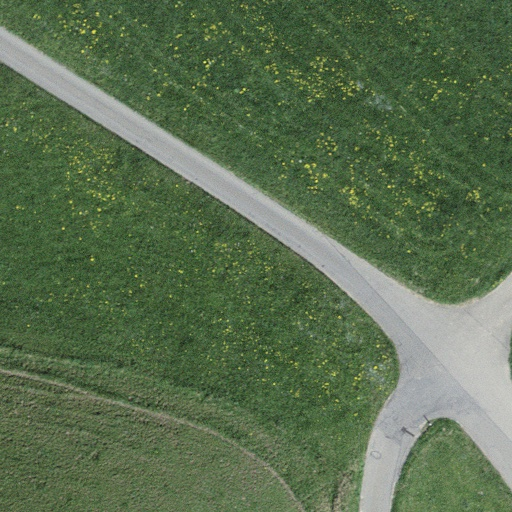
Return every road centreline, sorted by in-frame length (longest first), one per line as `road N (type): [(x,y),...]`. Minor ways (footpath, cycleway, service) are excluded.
road 1 (unclassified): [(446,353),(380,296),(0,50)]
road 2 (unclassified): [(383,511),(403,428),(446,353)]
